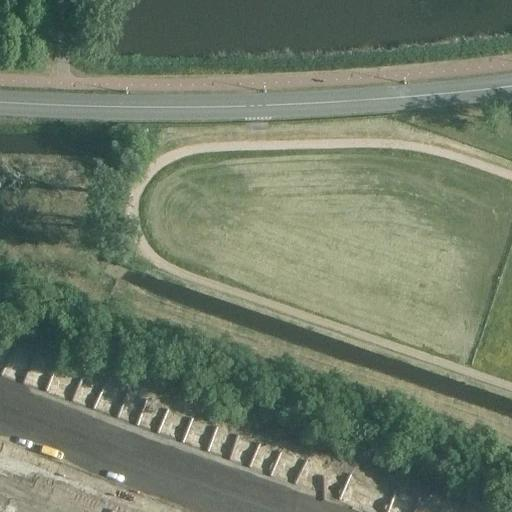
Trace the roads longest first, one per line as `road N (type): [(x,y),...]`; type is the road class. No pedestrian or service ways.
road 1 (tertiary): [(61,104),(434,95),(511,85)]
road 2 (motorway): [(229,511),(0,425)]
